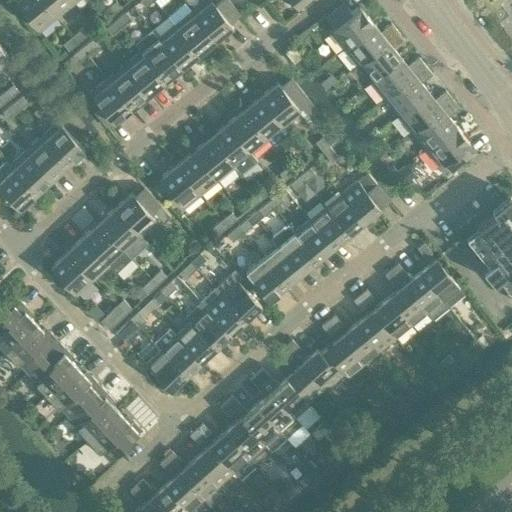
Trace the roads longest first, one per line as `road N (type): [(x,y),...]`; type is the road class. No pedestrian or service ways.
road 1 (residential): [(511,151),(424,214),(177,425)]
road 2 (residential): [(20,256),(113,165),(326,0)]
road 3 (residential): [(177,425),(20,256)]
road 4 (tertiary): [(511,119),(423,0)]
road 5 (secondary): [(511,424),(414,511)]
